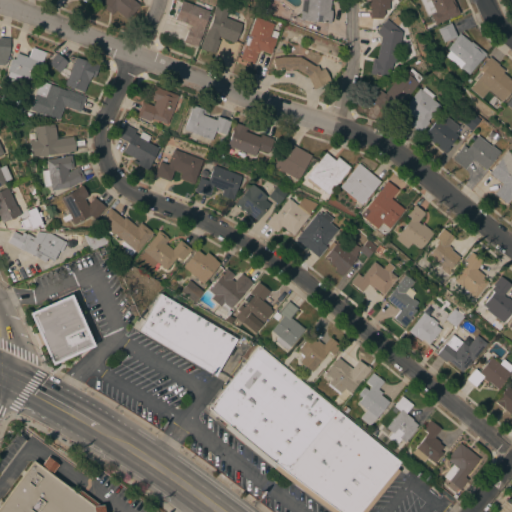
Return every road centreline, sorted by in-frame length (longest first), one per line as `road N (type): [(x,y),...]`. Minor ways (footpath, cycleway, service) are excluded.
road 1 (residential): [(511,452),(304,285),(215,228),(131,194),(113,178),(102,160),(100,126),(132,55)]
road 2 (residential): [(511,249),(365,137),(0,5)]
road 3 (primary): [(114,437),(219,511)]
